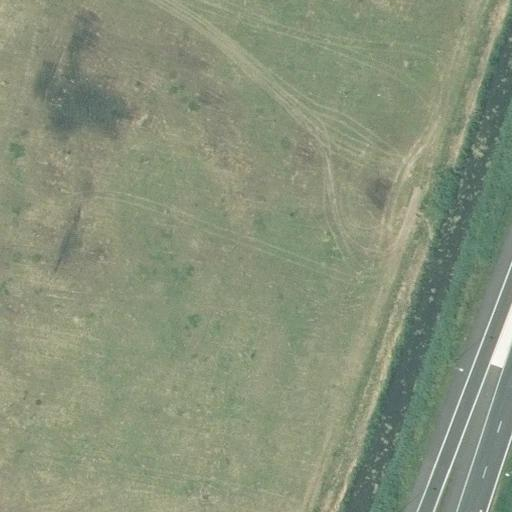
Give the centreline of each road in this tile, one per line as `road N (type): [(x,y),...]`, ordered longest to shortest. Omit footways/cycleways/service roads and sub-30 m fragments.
road 1 (unclassified): [(369,166),(0,75)]
road 2 (motorway): [(511,292),(425,511)]
road 3 (motorway): [(511,364),(465,511)]
